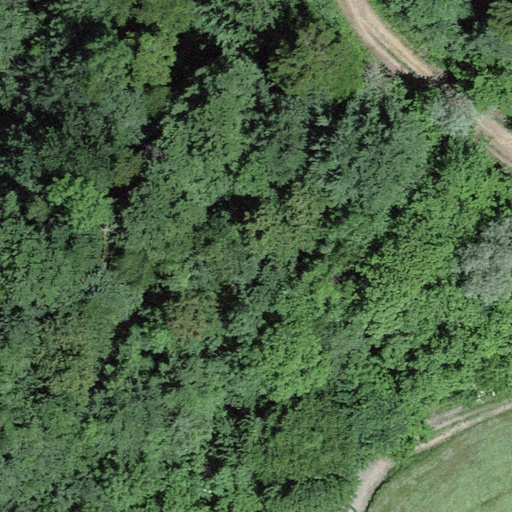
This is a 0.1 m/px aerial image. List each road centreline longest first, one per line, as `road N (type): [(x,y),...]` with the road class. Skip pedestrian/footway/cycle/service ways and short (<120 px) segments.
road 1 (track): [(349,0),(412,78),(511,155)]
road 2 (track): [(511,400),(362,478),(354,511)]
